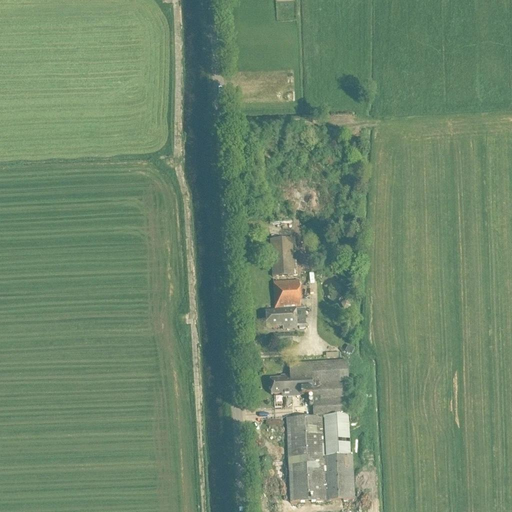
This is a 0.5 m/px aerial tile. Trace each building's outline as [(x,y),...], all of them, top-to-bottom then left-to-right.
[(291,240),(270,241),(272,279),(293,277),(291,240)] [(297,330),(295,312),(295,309),(300,309),(299,282),(273,284),(274,311),(277,310),(277,313),(266,313),(266,329),(283,328),(283,330),(297,330)] [(291,335),(273,336),(274,346),(292,345),(291,335)] [(354,349),(348,346),(345,352),(351,356),(354,349)] [(290,504),(354,501),(352,456),(350,456),(348,416),(350,416),(347,363),(289,366),(289,377),(280,378),(280,380),(270,381),(270,396),(284,395),(284,398),(300,397),(312,396),(313,418),(286,420),(290,504)]
